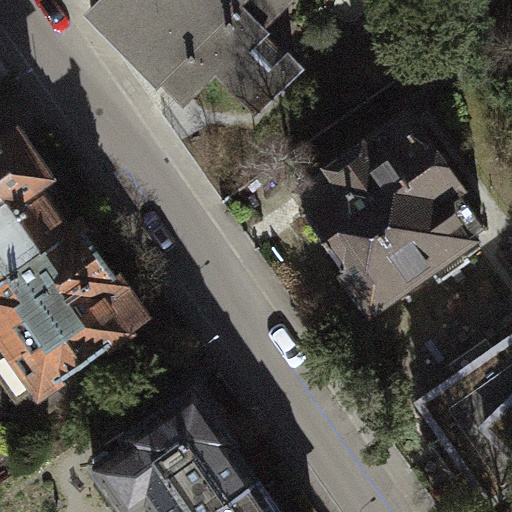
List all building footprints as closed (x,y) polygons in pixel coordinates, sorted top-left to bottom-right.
[(103,0),(92,12),(157,78),(163,72),(186,95),(216,66),(254,105),(295,64),(233,2),(234,0),(103,0)] [(408,116),(298,191),(311,208),(306,213),(371,307),(485,227),(480,221),(484,208),(472,189),(457,187),(408,116)] [(0,278),(80,223),(45,172),(55,166),(24,120),(0,136),(0,278)] [(80,223),(0,278),(0,334),(7,345),(0,349),(0,360),(21,392),(34,383),(38,389),(145,316),(80,223)] [(511,338),(421,402),(490,500),(511,484),(511,338)] [(130,511),(207,511),(253,481),(226,443),(232,439),(196,387),(123,437),(128,444),(94,467),(125,511),(129,510),(130,511)] [(273,511),(253,481),(207,511),(273,511)]
